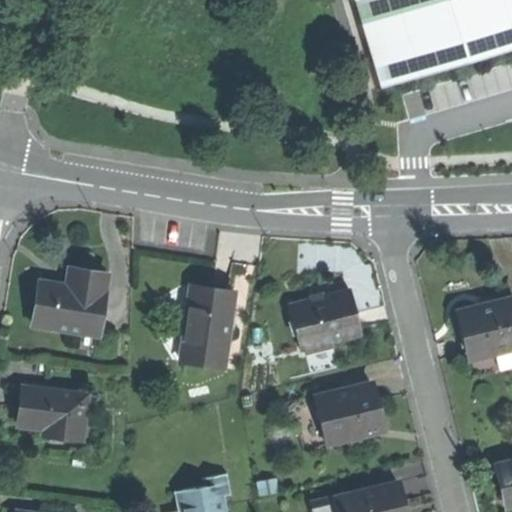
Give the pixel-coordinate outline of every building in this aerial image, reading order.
[(511,0),(354,0),(381,90),(511,51),(511,0)] [(38,301),(34,324),(81,331),(82,326),(100,329),(110,273),(87,269),(84,287),(42,280),(38,301)] [(182,358),(226,364),(236,292),(213,289),(192,286),(182,358)] [(292,302),(302,347),(362,333),(357,310),(352,288),(292,302)] [(470,349),(477,375),(511,366),(511,299),(461,312),(470,349)] [(319,394),(329,440),(384,428),(379,406),(373,381),(319,394)] [(29,382),(28,388),(76,394),(77,389),(29,382)] [(28,388),(24,387),(22,403),(20,422),(47,425),(46,433),(82,438),(88,396),(76,394),(28,388)] [(504,486),(509,507),(511,506),(511,462),(499,466),(504,486)] [(227,511),(224,494),(232,493),(229,470),(205,474),(206,482),(177,487),(180,508),(185,508),(185,511),(227,511)] [(399,480),(341,494),(345,510),(345,511),(406,511),(404,502),(399,480)] [(314,500),(316,511),(338,511),(345,510),(341,494),(314,500)]
